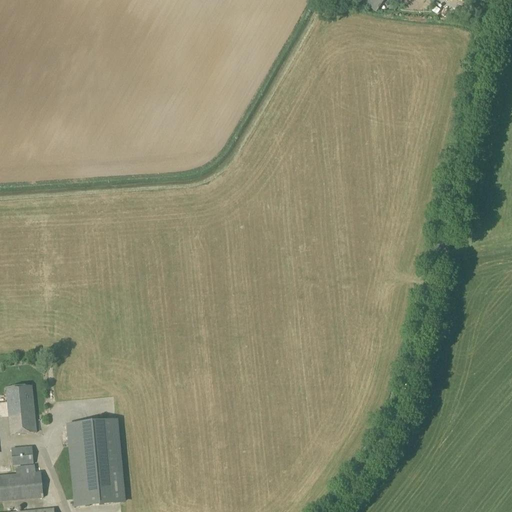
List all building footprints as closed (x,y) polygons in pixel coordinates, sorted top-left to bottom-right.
[(359,0),(376,12),(384,0),(386,0),(396,7),(401,0),(429,0),(432,2),(433,0),(359,0)] [(11,436),(35,433),(31,386),(6,389),(11,436)] [(115,421),(68,426),(76,508),(122,503),(115,421)] [(11,467),(33,465),(31,448),(10,449),(11,467)] [(34,473),(33,466),(16,467),(17,470),(15,470),(15,475),(0,476),(0,503),(42,499),(40,473),(34,473)]
